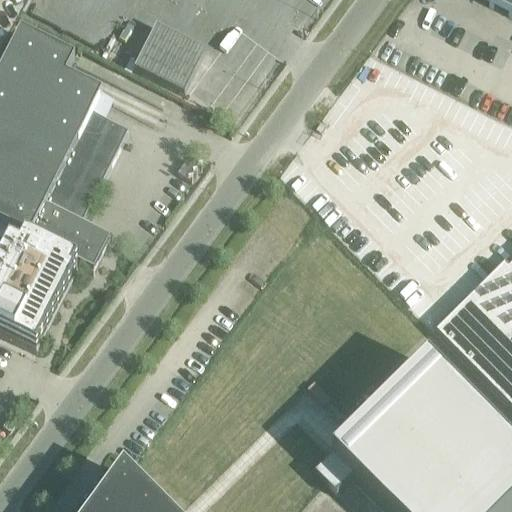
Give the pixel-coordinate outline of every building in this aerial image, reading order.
[(511,0),(470,0),(471,0),(511,20),(511,0)] [(205,57),(155,31),(133,75),(183,100),(205,57)] [(20,39),(0,78),(0,245),(8,250),(0,264),(0,339),(35,358),(74,281),(71,280),(76,269),(93,278),(109,245),(81,231),(128,138),(92,120),(101,102),(65,84),(74,66),(20,39)] [(504,268),(434,337),(511,415),(511,268),(508,272),(504,268)] [(511,511),(511,453),(427,367),(314,479),(338,502),(355,485),(380,511),(511,511)] [(157,511),(122,477),(97,511),(157,511)]
